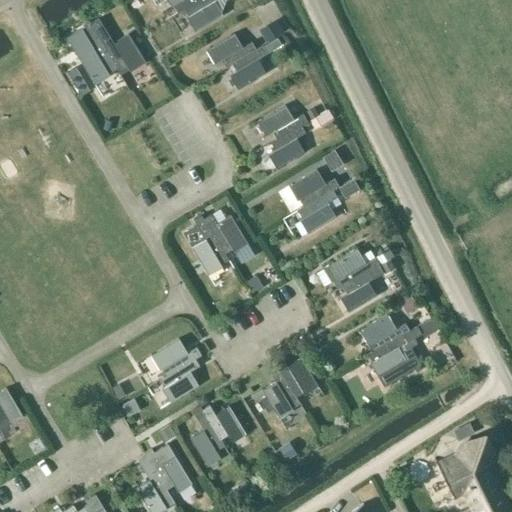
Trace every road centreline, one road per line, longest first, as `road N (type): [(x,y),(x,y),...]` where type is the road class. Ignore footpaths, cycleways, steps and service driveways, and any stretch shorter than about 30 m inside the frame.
road 1 (residential): [(0,342),(30,391),(185,302),(7,0)]
road 2 (unclassified): [(511,401),(316,0)]
